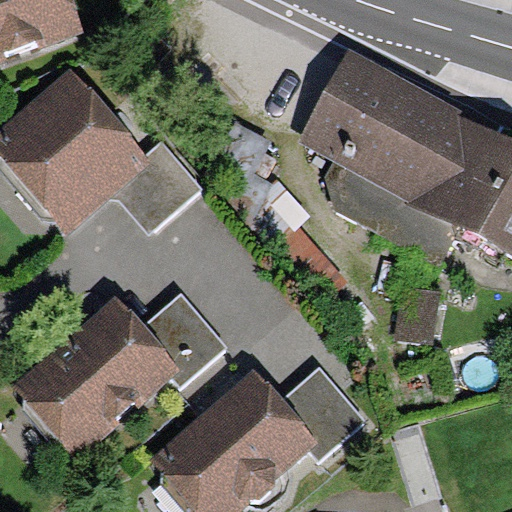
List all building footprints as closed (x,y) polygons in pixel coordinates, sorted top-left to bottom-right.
[(0,0),(0,68),(84,37),(70,0),(0,0)] [(511,150),(351,58),(299,149),(332,168),(325,179),(338,217),(440,275),(458,245),(511,275),(511,150)] [(73,77),(0,140),(0,164),(68,242),(115,202),(149,242),(205,194),(163,146),(146,161),(73,77)] [(444,299),(405,292),(396,343),(435,350),(444,299)] [(112,305),(13,391),(78,467),(171,387),(178,395),(225,353),(178,299),(138,334),(112,305)] [(257,381),(155,469),(191,511),(246,511),(311,456),(319,465),(363,428),(318,376),(281,408),(257,381)]
